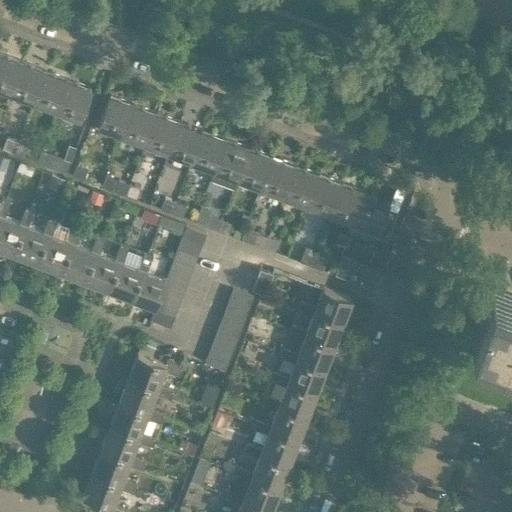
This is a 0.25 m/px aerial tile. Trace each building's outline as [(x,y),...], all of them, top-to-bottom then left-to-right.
[(0,53),(0,88),(10,92),(22,62),(0,53)] [(22,62),(10,92),(33,101),(45,70),(22,62)] [(45,70),(33,101),(57,110),(68,79),(45,70)] [(68,79),(57,110),(80,119),(92,88),(68,79)] [(110,95),(98,126),(122,135),(134,104),(110,95)] [(134,104),(122,135),(144,143),(156,112),(134,104)] [(156,112),(144,143),(168,152),(180,121),(156,112)] [(180,121),(168,152),(190,161),(202,130),(180,121)] [(202,130),(190,161),(214,170),(226,139),(202,130)] [(7,137),(3,148),(14,152),(18,141),(7,137)] [(226,139),(214,170),(210,179),(234,188),(237,178),(249,147),(226,139)] [(25,156),(29,146),(18,141),(14,152),(25,156)] [(249,147),(237,178),(260,187),(272,156),(249,147)] [(0,154),(0,168),(5,171),(10,158),(0,154)] [(272,156),(260,187),(284,196),(296,165),(272,156)] [(59,157),(55,168),(66,172),(70,161),(59,157)] [(20,163),(16,171),(30,177),(34,168),(20,163)] [(77,164),(73,175),(84,179),(88,168),(77,164)] [(296,165),(284,196),(307,205),(319,174),(296,165)] [(50,174),(46,185),(60,191),(65,179),(50,174)] [(319,174),(307,205),(330,213),(342,183),(319,174)] [(106,175),(102,186),(114,190),(125,195),(129,183),(118,179),(106,175)] [(129,183),(125,195),(136,199),(140,187),(129,183)] [(342,183),(330,213),(354,222),(366,192),(342,183)] [(93,190),(89,200),(101,205),(105,194),(93,190)] [(377,231),(375,235),(387,239),(397,213),(386,208),(389,200),(366,192),(354,222),(377,231)] [(0,213),(0,214),(0,213),(0,247),(13,252),(24,223),(20,222),(5,216),(11,200),(2,197),(1,201),(0,203),(0,213)] [(165,197),(160,208),(171,212),(176,201),(165,197)] [(182,216),(186,205),(176,201),(171,212),(182,216)] [(24,223),(13,252),(36,261),(47,232),(44,230),(29,225),(35,209),(26,206),(20,222),(24,223)] [(201,206),(195,221),(207,225),(218,229),(222,218),(211,214),(209,213),(210,210),(201,206)] [(145,209),(141,218),(159,225),(159,224),(162,216),(145,209)] [(47,232),(36,261),(60,270),(71,241),(68,240),(52,234),(56,223),(58,218),(50,215),(44,230),(47,232)] [(162,216),(159,224),(171,228),(175,219),(163,215),(162,216)] [(222,218),(218,229),(228,233),(233,223),(222,218)] [(71,241),(60,270),(84,279),(95,250),(92,249),(77,243),(83,228),(74,224),(72,229),(68,240),(71,241)] [(186,226),(182,237),(201,245),(206,233),(186,226)] [(257,232),(253,243),(264,247),(268,236),(257,232)] [(95,250),(84,279),(108,288),(119,259),(115,257),(100,252),(106,236),(98,233),(92,249),(95,250)] [(275,251),(279,240),(268,236),(264,247),(275,251)] [(182,237),(178,247),(197,255),(201,245),(182,237)] [(119,259),(108,288),(131,297),(142,268),(139,266),(124,261),(130,245),(121,242),(115,257),(119,259)] [(178,247),(174,257),(194,265),(197,255),(178,247)] [(304,249),(300,261),(310,265),(315,254),(304,249)] [(142,268),(131,297),(156,306),(159,298),(163,287),(166,277),(148,270),(153,254),(145,251),(139,266),(142,268)] [(321,269),(326,258),(315,254),(310,265),(321,269)] [(343,254),(336,274),(347,279),(355,259),(343,254)] [(174,257),(170,267),(190,275),(194,265),(174,257)] [(170,267),(166,277),(186,285),(190,275),(170,267)] [(252,289),(262,293),(266,294),(266,293),(274,273),(260,267),(252,289)] [(166,277),(163,287),(182,295),(186,285),(166,277)] [(163,287),(159,298),(178,305),(182,295),(163,287)] [(352,298),(323,287),(316,307),(300,301),(297,310),(313,316),(314,312),(343,323),(352,298)] [(253,296),(233,289),(229,299),(250,307),(253,296)] [(511,300),(490,292),(473,334),(511,348),(511,300)] [(268,304),(272,294),(266,293),(266,294),(262,293),(259,300),(268,304)] [(156,306),(155,308),(174,315),(178,305),(159,298),(156,306)] [(226,310),(246,317),(250,307),(229,299),(226,310)] [(155,308),(151,319),(170,326),(174,315),(155,308)] [(222,320),(242,328),(246,317),(226,310),(222,320)] [(307,331),(291,325),(288,333),(304,339),(305,335),(334,346),(343,323),(314,312),(313,316),(307,331)] [(242,328),(222,320),(218,331),(238,338),(242,328)] [(238,338),(218,331),(214,341),(234,349),(238,338)] [(304,339),(298,354),(282,348),(279,357),(295,363),(296,359),(325,370),(334,346),(305,335),(304,339)] [(145,337),(141,346),(154,351),(158,342),(145,337)] [(234,349),(214,341),(210,352),(230,359),(234,349)] [(224,370),(225,370),(230,359),(210,352),(206,362),(214,366),(224,370)] [(138,353),(129,377),(157,387),(159,384),(164,368),(180,374),(183,366),(167,360),(166,364),(138,353)] [(295,363),(289,378),(273,372),(270,381),(286,386),(287,382),(316,393),(325,370),(296,359),(295,363)] [(214,366),(210,376),(220,380),(224,370),(214,366)] [(148,411),(150,407),(155,392),(171,398),(174,390),(159,384),(157,387),(129,377),(120,400),(148,411)] [(286,386),(280,401),(264,395),(261,404),(277,410),(278,406),(307,417),(316,393),(287,382),(286,386)] [(139,435),(141,430),(146,416),(162,422),(165,413),(150,407),(148,411),(120,400),(111,424),(139,435)] [(277,410),(271,425),(255,419),(252,428),(268,434),(269,429),(298,440),(307,417),(278,406),(277,410)] [(131,458),(132,453),(138,439),(154,444),(157,436),(141,430),(139,435),(111,424),(102,447),(131,458)] [(262,449),(246,443),(243,452),(259,458),(260,453),(289,464),(298,440),(269,429),(268,434),(262,449)] [(122,482),(124,477),(129,462),(145,468),(148,459),(132,453),(131,458),(102,447),(93,471),(122,482)] [(259,458),(253,472),(237,466),(234,475),(250,481),(251,477),(280,487),(289,464),(260,453),(259,458)] [(195,468),(191,480),(203,484),(207,473),(195,468)] [(84,495),(113,506),(120,486),(136,492),(139,483),(124,477),(122,482),(93,471),(84,495)] [(250,481),(244,496),(228,490),(225,499),(241,505),(243,500),(271,511),(280,487),(251,477),(250,481)] [(241,505),(237,511),(270,511),(271,511),(243,500),(241,505)]
